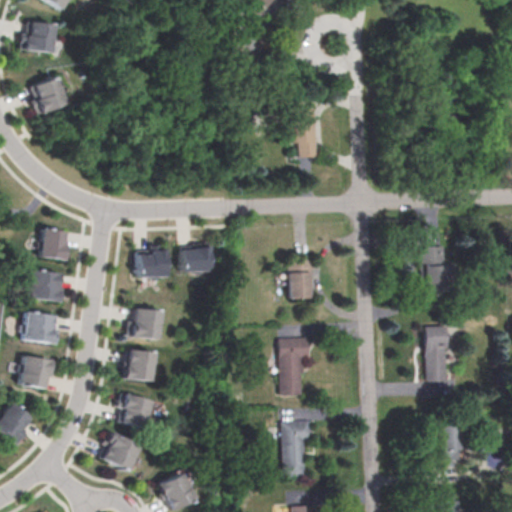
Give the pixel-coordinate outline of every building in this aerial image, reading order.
[(43,0),(55,8),(60,0),(43,0)] [(243,0),(237,8),(251,19),(266,0),(243,0)] [(14,46),(45,51),(49,22),(26,19),(24,32),(16,31),(14,46)] [(32,111),(61,98),(51,74),(28,84),(34,96),(26,99),(32,111)] [(293,155),(310,154),(307,104),(284,106),(286,140),(292,140),(293,155)] [(38,227),(64,230),(62,243),(67,243),(66,251),(62,251),(61,259),(34,255),(38,227)] [(177,271),(207,269),(206,243),(188,245),(188,247),(176,247),(177,271)] [(418,297),(434,296),(434,288),(452,287),(451,263),(441,263),(439,244),(415,246),(418,297)] [(132,252),(146,252),(146,248),(160,248),(161,275),(132,276),(132,252)] [(283,258),(309,258),(310,290),(305,290),(305,296),(284,296),(283,258)] [(26,269),(57,272),(56,285),(60,286),(59,299),(23,296),(26,269)] [(127,335),(153,338),(156,309),(130,307),(127,335)] [(20,311),(51,314),(49,327),(53,327),(52,335),(49,335),(49,341),(17,338),(20,311)] [(421,379),(441,378),(440,324),(420,324),(421,379)] [(274,335),(306,334),(307,366),(299,366),(300,391),(276,392),(274,335)] [(119,375),(146,380),(150,351),(125,347),(123,364),(121,364),(119,375)] [(19,354),(51,359),(48,376),(43,375),(41,387),(14,383),(19,354)] [(115,420),(140,427),(147,399),(117,391),(114,405),(119,406),(115,420)] [(0,409),(6,402),(27,420),(19,430),(23,433),(13,445),(0,434),(0,409)] [(429,466),(448,466),(448,458),(455,457),(453,415),(429,416),(430,440),(427,440),(429,466)] [(279,476),(301,476),(300,439),(310,439),(310,419),(278,419),(279,476)] [(97,457),(122,470),(136,444),(108,429),(101,441),(104,443),(97,457)] [(167,510),(190,499),(176,470),(151,482),(157,495),(159,494),(167,510)] [(424,511),(451,511),(451,492),(430,493),(430,500),(424,500),(424,511)]
